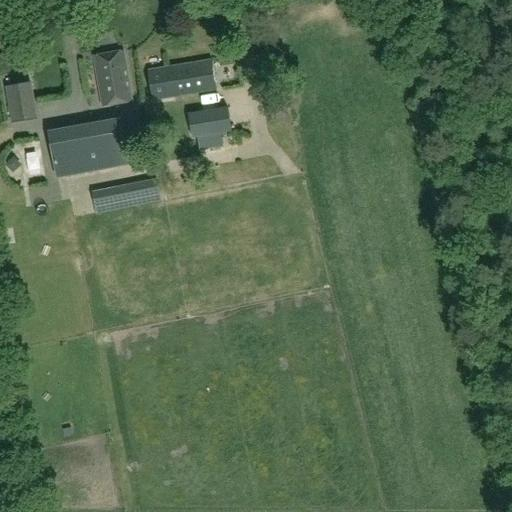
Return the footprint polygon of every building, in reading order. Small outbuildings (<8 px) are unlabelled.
[(130,100),(123,54),(93,58),(100,105),(130,100)] [(215,90),(210,61),(147,73),(152,101),(215,90)] [(35,102),(32,82),(5,86),(11,123),(38,118),(35,102)] [(203,110),(191,112),(194,137),(232,131),(231,124),(228,106),(203,110)] [(48,133),(56,176),(128,164),(120,120),(48,133)] [(161,202),(156,181),(90,192),(95,215),(161,202)] [(38,207),(68,205),(66,185),(37,187),(38,207)]
